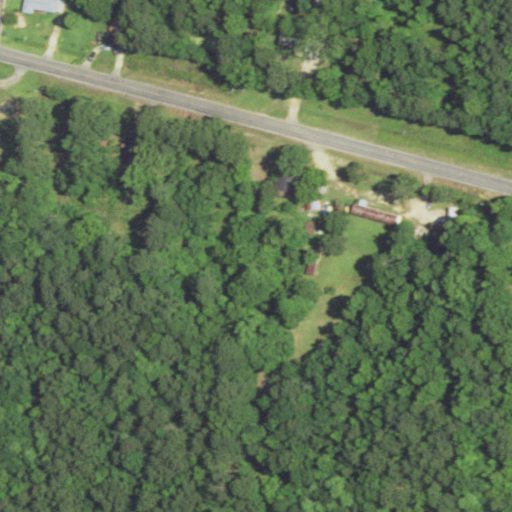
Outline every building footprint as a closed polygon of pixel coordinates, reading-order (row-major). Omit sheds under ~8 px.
[(63,0),(27,0),(26,10),(60,17),(63,0)] [(141,12),(121,5),(112,33),(133,39),(141,12)] [(142,178),(145,154),(154,155),(155,141),(130,138),(126,176),(142,178)] [(283,196),(302,194),(299,167),(280,169),(283,196)] [(403,217),(369,207),(370,203),(362,200),(358,215),(400,227),(403,217)] [(456,249),(461,210),(454,209),(449,247),(456,249)]
